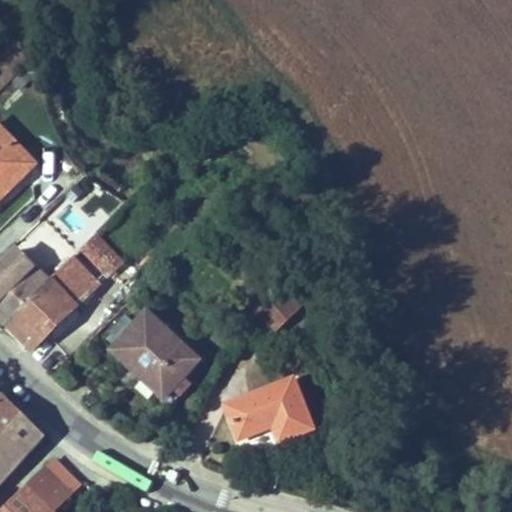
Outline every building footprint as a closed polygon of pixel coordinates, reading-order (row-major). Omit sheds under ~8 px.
[(0,199),(35,165),(0,128),(0,199)] [(120,260),(96,235),(88,243),(112,268),(120,260)] [(49,282),(6,324),(33,351),(47,337),(75,309),(99,284),(97,282),(112,268),(88,243),(49,282)] [(49,282),(18,251),(0,267),(0,317),(6,324),(49,282)] [(291,287),(279,275),(261,292),(261,293),(273,304),(284,294),(291,287)] [(306,302),(291,286),(291,287),(284,294),(298,309),(306,302)] [(273,304),(261,293),(237,316),(249,328),(261,316),(273,304)] [(298,309),(284,294),(273,304),(261,316),(276,331),(298,309)] [(81,315),(75,309),(47,337),(53,343),(81,315)] [(199,361),(148,314),(137,325),(116,348),(113,352),(164,399),(174,389),(184,378),(199,361)] [(137,325),(127,316),(106,339),(116,348),(137,325)] [(184,378),(174,389),(182,395),(191,385),(184,378)] [(314,430),(295,380),(227,407),(240,441),(274,427),(280,444),(314,430)] [(5,396),(0,401),(0,487),(46,437),(5,396)] [(56,511),(73,496),(45,469),(0,511),(56,511)]
